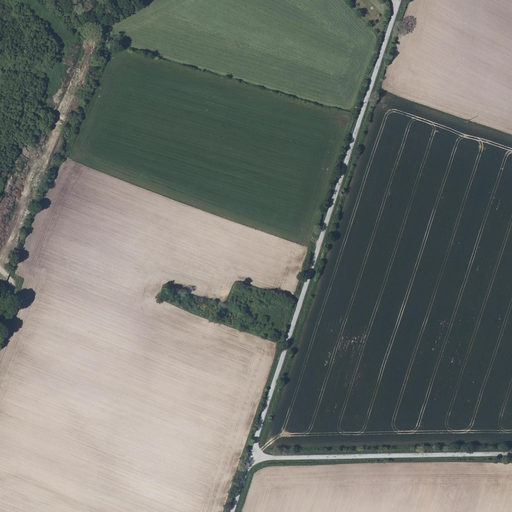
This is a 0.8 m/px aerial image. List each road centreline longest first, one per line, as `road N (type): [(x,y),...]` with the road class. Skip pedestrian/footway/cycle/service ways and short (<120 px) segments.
road 1 (track): [(398,0),(234,511)]
road 2 (track): [(511,454),(251,458)]
